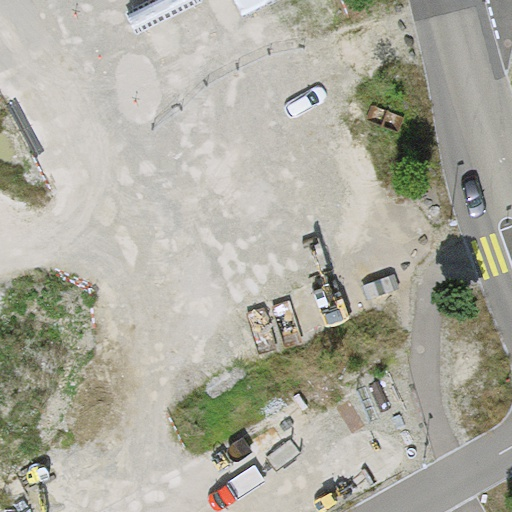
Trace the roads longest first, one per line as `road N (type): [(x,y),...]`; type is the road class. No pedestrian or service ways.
road 1 (residential): [(511,233),(449,0)]
road 2 (residential): [(511,448),(398,511)]
